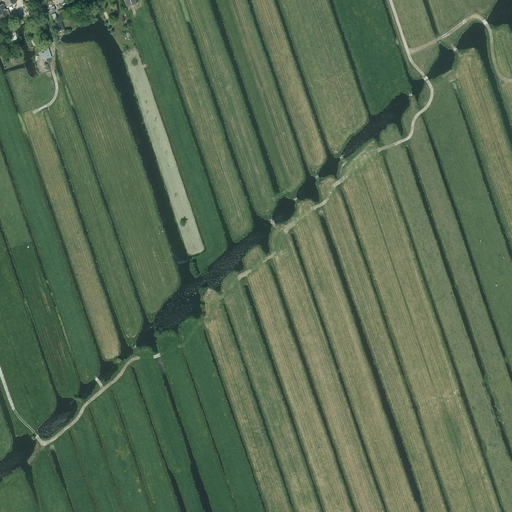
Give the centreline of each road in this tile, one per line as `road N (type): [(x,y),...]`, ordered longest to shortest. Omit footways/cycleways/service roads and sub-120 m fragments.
road 1 (track): [(314,209),(374,152),(410,136),(430,101),(431,87),(409,58),(390,0)]
road 2 (track): [(102,387),(43,445),(15,413),(0,368)]
